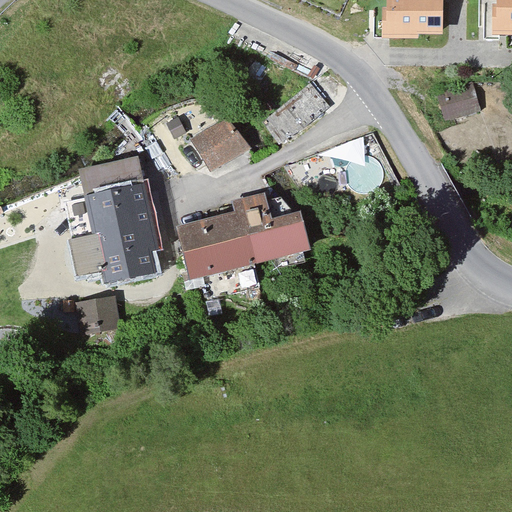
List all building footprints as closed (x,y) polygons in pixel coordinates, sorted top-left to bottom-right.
[(444,0),(387,0),(388,9),(382,9),(382,41),(419,41),(419,37),(444,37),(444,0)] [(511,0),(497,0),(498,5),(492,5),(492,37),(511,36),(511,0)] [(338,101),(317,75),(264,119),(285,145),(338,101)] [(473,82),(437,92),(445,121),(481,111),(473,82)] [(252,147),(231,114),(193,138),(214,172),(252,147)] [(160,248),(141,157),(80,169),(93,232),(71,237),(79,278),(101,273),(103,283),(159,271),(154,249),(160,248)] [(237,215),(180,230),(191,276),(306,247),(298,216),(269,223),(262,196),(234,203),(237,215)] [(122,329),(117,294),(76,300),(82,335),(122,329)]
